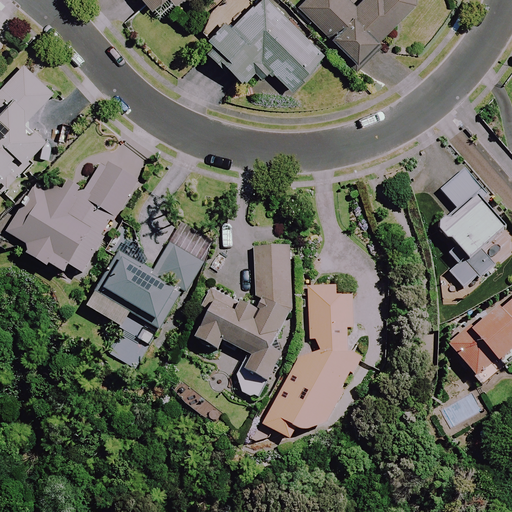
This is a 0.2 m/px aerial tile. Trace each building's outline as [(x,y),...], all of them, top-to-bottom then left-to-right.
[(179,0),(133,0),(136,3),(139,0),(141,0),(157,18),(179,0)] [(324,56),(265,0),(257,0),(207,53),(241,86),(253,74),(260,81),(268,72),(289,92),(324,56)] [(307,0),(299,9),(361,71),(382,50),(376,44),(414,6),(408,0),(360,0),(353,7),(346,0),(307,0)] [(52,95),(23,67),(0,90),(0,182),(6,188),(25,169),(22,165),(44,142),(24,123),(52,95)] [(45,170),(4,232),(30,249),(27,255),(64,279),(71,268),(81,274),(100,246),(137,182),(104,163),(85,196),(45,170)] [(498,268),(483,251),(505,232),(479,203),(487,196),(465,171),(441,192),(457,211),(437,228),(456,251),(441,264),(452,277),(464,291),(480,278),(483,281),(498,268)] [(122,330),(130,315),(145,323),(136,339),(152,347),(175,303),(181,306),(215,245),(186,228),(155,283),(150,281),(156,270),(120,252),(117,258),(113,255),(106,268),(111,270),(97,298),(89,313),(122,330)] [(273,349),(291,310),(289,246),(254,247),(253,293),(246,308),(214,293),(192,339),(219,352),(223,343),(254,357),(246,373),(268,383),(282,353),(273,349)] [(307,288),(307,293),(307,302),(306,312),(305,321),(303,331),(301,340),(299,349),(297,358),(294,368),(290,377),(287,386),(283,394),(279,403),(274,411),(269,419),(264,427),(289,443),(296,431),(302,435),(328,425),(345,394),(341,392),(349,377),(355,380),(365,359),(356,355),(355,297),(337,298),(337,287),(307,288)] [(449,345),(482,387),(503,370),(505,373),(511,367),(511,302),(475,331),(472,327),(449,345)] [(227,416),(178,381),(169,393),(218,428),(227,416)]
